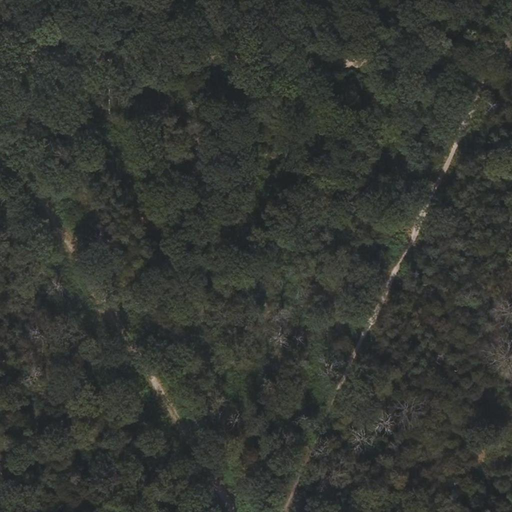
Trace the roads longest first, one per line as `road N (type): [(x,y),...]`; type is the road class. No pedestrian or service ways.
road 1 (track): [(0,61),(511,64)]
road 2 (track): [(0,142),(225,511)]
